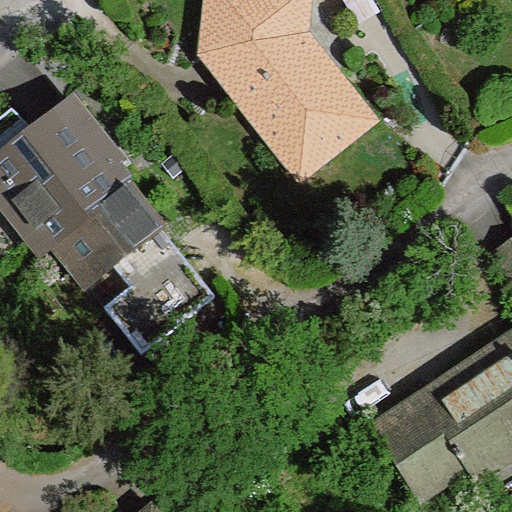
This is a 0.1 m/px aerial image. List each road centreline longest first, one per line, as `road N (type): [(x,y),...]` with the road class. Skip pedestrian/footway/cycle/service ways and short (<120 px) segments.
road 1 (residential): [(511,170),(93,480),(37,493),(0,478)]
road 2 (unknown): [(385,20),(475,192)]
